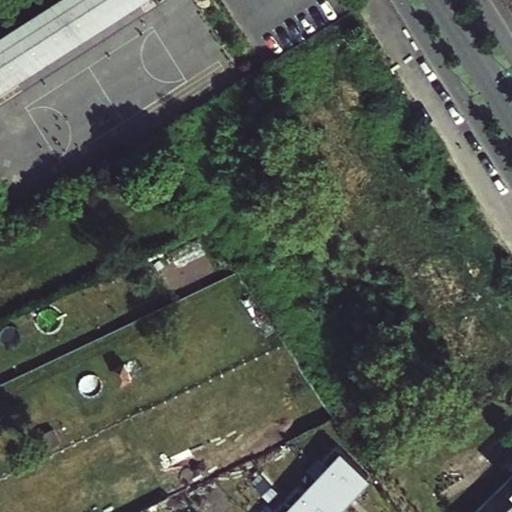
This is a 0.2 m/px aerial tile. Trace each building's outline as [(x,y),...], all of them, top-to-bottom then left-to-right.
[(62,0),(0,41),(0,96),(146,0),(62,0)] [(124,359),(115,363),(121,377),(131,372),(124,359)] [(370,474),(346,452),(321,479),(344,501),(365,480),(370,474)] [(285,495),(296,505),(303,511),(334,511),(344,501),(321,479),(310,469),(285,495)] [(511,511),(511,475),(475,511),(511,511)]
